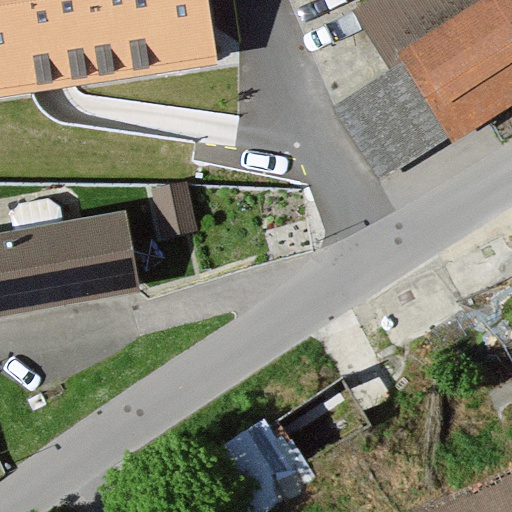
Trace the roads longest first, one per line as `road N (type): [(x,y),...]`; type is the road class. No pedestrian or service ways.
road 1 (residential): [(331,284),(0,503)]
road 2 (residential): [(0,337),(331,284)]
road 3 (residential): [(511,176),(331,284)]
